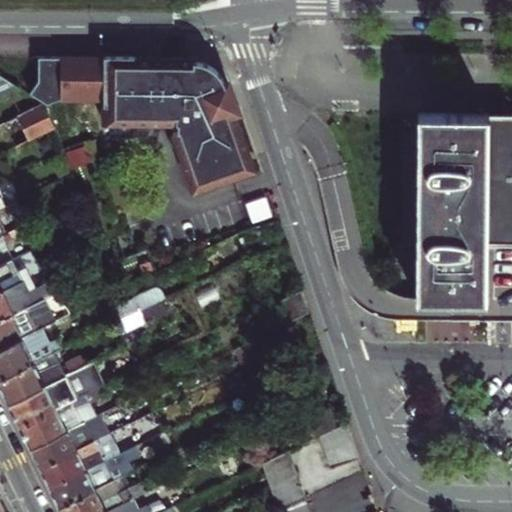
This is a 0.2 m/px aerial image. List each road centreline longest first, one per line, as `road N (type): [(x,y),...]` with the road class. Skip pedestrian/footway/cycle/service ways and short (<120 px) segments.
road 1 (residential): [(237,13),(379,443),(400,472),(431,493),(511,501)]
road 2 (secondary): [(0,19),(237,13)]
